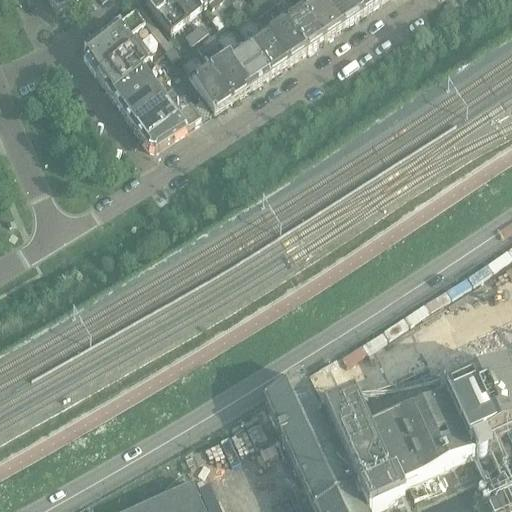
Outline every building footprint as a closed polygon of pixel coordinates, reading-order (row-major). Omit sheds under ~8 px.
[(90,2),(89,0),(47,0),(56,18),(90,2)] [(170,39),(186,26),(165,0),(154,0),(145,7),(170,39)] [(190,0),(165,0),(186,26),(202,14),(200,12),(190,0)] [(223,5),(218,0),(190,0),(200,12),(206,7),(212,14),(223,5)] [(342,32),(322,3),(320,0),(317,0),(310,5),(314,9),(304,15),(324,45),(342,32)] [(326,0),(322,3),(342,32),(361,20),(346,0),(326,0)] [(346,0),(361,20),(379,8),(373,0),(346,0)] [(142,20),(147,16),(142,10),(84,56),(83,62),(95,79),(124,57),(118,48),(143,28),(141,26),(145,23),(142,20)] [(301,11),(283,23),(306,57),(324,45),(304,15),(301,11)] [(306,57),(283,23),(277,27),(265,35),(288,70),(306,57)] [(201,29),(193,36),(200,44),(208,38),(201,29)] [(269,82),(288,70),(265,35),(258,40),(261,45),(249,52),(269,82)] [(192,50),(200,44),(193,36),(185,42),(192,50)] [(141,75),(149,69),(152,67),(136,47),(124,57),(95,79),(109,100),(141,75)] [(231,64),(250,94),(269,82),(249,52),(246,47),(239,52),(242,57),(231,64)] [(250,94),(231,64),(228,59),(208,72),(212,77),(231,107),(250,94)] [(231,107),(212,77),(208,72),(206,68),(187,80),(213,119),(231,107)] [(141,75),(109,100),(121,117),(163,84),(157,77),(148,84),(141,75)] [(133,134),(166,108),(176,100),(164,83),(163,84),(121,117),(133,134)] [(144,149),(186,117),(188,115),(176,100),(166,108),(133,134),(144,149)] [(188,115),(186,117),(144,149),(149,155),(156,156),(200,127),(190,113),(188,115)] [(511,511),(511,484),(485,496),(492,511),(511,511)] [(203,511),(192,488),(191,488),(138,511),(203,511)]
